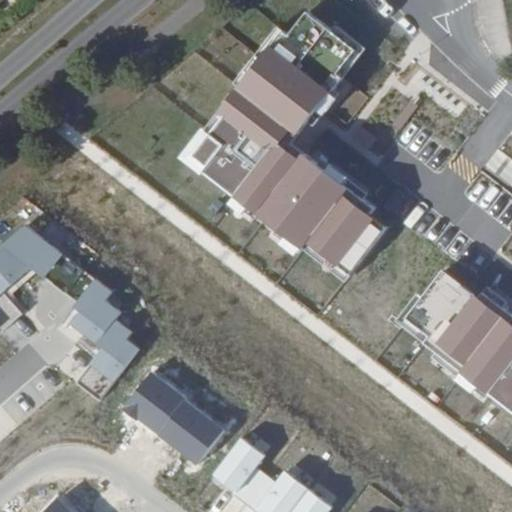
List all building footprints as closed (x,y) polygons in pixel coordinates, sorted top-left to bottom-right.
[(209,165),(205,170),(301,245),(306,239),(347,271),(384,225),(369,212),(373,207),(291,142),(343,77),(338,73),(356,50),(333,31),(309,12),(290,35),(284,31),(205,126),(212,132),(195,153),(209,165)] [(337,26),(333,31),(356,50),(338,73),(343,77),(365,49),(337,26)] [(203,172),(205,170),(209,165),(195,153),(212,132),(205,126),(183,155),(203,172)] [(358,126),(350,136),(366,148),(374,138),(358,126)] [(92,400),(146,354),(131,336),(138,330),(107,295),(106,295),(36,214),(0,244),(0,330),(25,309),(9,291),(33,270),(100,348),(70,375),(92,400)] [(342,277),(347,271),(306,239),(301,245),(342,277)] [(419,295),(403,315),(426,333),(420,339),(511,411),(511,315),(479,290),(475,294),(441,267),(419,295)] [(393,317),(420,339),(426,333),(403,315),(419,295),(414,291),(393,317)] [(142,416),(161,431),(188,397),(189,395),(155,369),(125,407),(140,418),(142,416)] [(227,428),(188,397),(161,431),(201,462),(227,428)] [(215,473),(236,490),(255,466),(258,468),(267,456),(242,437),(215,473)] [(233,494),(245,503),(267,475),(258,468),(255,466),(236,490),(233,494)] [(280,485),(261,509),(264,511),(292,511),(310,490),(288,473),(279,485),(280,485)] [(256,511),(259,511),(261,509),(280,485),(279,485),(267,475),(245,503),(256,511)] [(292,511),(330,511),(334,508),(310,490),(292,511)] [(80,511),(63,494),(44,511),(80,511)]
